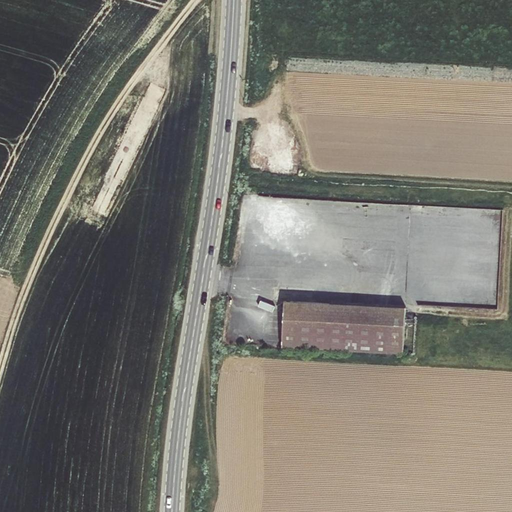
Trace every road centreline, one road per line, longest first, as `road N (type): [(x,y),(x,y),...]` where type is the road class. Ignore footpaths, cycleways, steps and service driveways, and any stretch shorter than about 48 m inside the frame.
road 1 (secondary): [(233,0),(219,166),(171,511)]
road 2 (track): [(0,381),(13,325),(68,193),(116,110),(199,0)]
